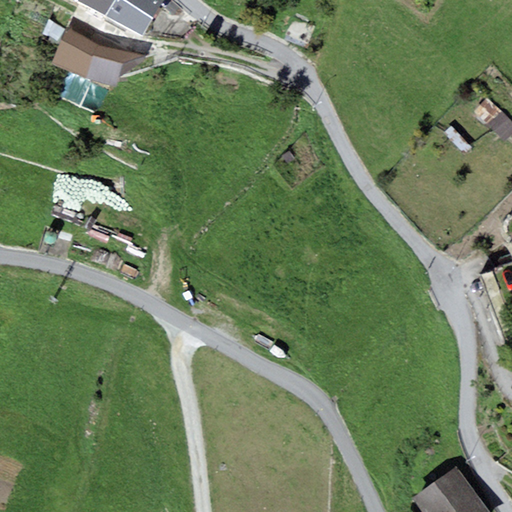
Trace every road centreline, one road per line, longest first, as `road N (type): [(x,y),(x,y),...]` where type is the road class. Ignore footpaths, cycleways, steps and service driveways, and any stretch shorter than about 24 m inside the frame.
road 1 (residential): [(188,0),(223,28),(305,64),(380,203),(448,282),(467,349),(468,421),(511,511)]
road 2 (unclassified): [(377,511),(342,434),(300,385),(96,278),(0,256)]
road 3 (track): [(199,328),(184,350),(203,511)]
